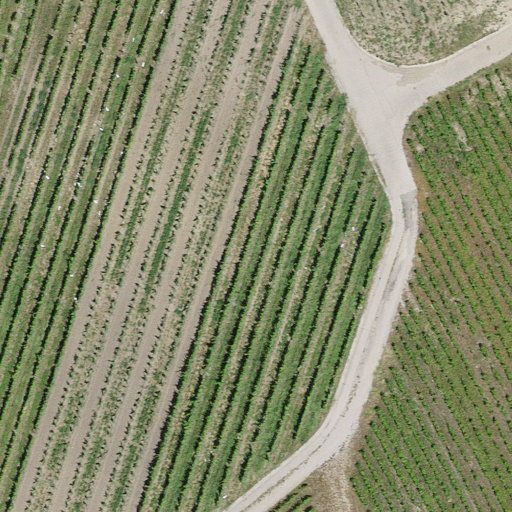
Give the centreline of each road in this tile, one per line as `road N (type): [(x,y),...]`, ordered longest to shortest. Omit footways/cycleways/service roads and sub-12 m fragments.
road 1 (track): [(316,0),(402,200),(337,420),(302,452),(334,511)]
road 2 (track): [(363,107),(511,32)]
